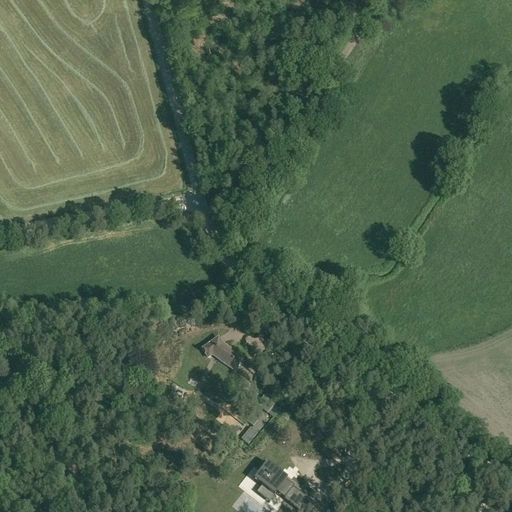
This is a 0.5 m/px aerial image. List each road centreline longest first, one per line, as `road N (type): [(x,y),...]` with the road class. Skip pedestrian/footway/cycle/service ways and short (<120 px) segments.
road 1 (unclassified): [(511,483),(270,310),(221,253),(197,196)]
road 2 (unclassified): [(149,0),(197,196)]
road 3 (track): [(0,234),(197,196)]
